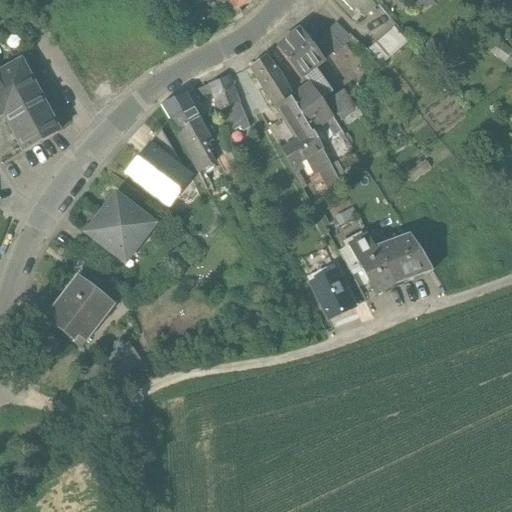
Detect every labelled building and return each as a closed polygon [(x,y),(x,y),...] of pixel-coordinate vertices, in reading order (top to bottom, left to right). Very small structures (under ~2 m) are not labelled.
[(236,10),(230,0),(216,0),(222,8),(221,9),(231,26),(244,18),(238,9),(236,10)] [(230,0),(236,10),(238,9),(252,0),(230,0)] [(364,0),(342,0),(343,0),(353,11),(364,0)] [(337,26),(319,43),(334,58),(352,41),(337,26)] [(392,28),(367,50),(380,66),(406,43),(392,28)] [(299,81),(310,73),(312,75),(324,66),(300,35),(277,52),(299,81)] [(277,109),(293,99),(285,85),(266,58),(250,69),(277,109)] [(19,65),(0,75),(0,111),(4,119),(24,154),(57,135),(19,65)] [(237,105),(239,104),(233,91),(229,78),(211,85),(219,111),(220,113),(237,105)] [(300,111),(299,112),(321,152),(323,150),(322,147),(338,136),(342,133),(321,102),(310,87),(294,98),(300,111)] [(331,105),(342,122),(359,112),(345,94),(331,105)] [(185,96),(162,106),(170,120),(192,108),(185,96)] [(285,120),(299,112),(293,99),(277,109),(285,120)] [(225,126),(238,119),(242,117),(237,105),(220,113),(225,126)] [(192,108),(170,120),(177,132),(199,120),(192,108)] [(297,167),(321,152),(299,112),(285,120),(298,141),(291,145),(289,142),(280,147),(292,170),(297,167)] [(225,126),(228,134),(241,127),(238,119),(225,126)] [(199,120),(177,132),(191,155),(210,144),(212,143),(199,120)] [(241,127),(244,133),(250,130),(246,123),(241,127)] [(161,131),(149,146),(168,161),(166,163),(178,172),(181,167),(161,131)] [(231,155),(236,153),(228,134),(218,140),(223,153),(229,150),(231,155)] [(210,144),(191,155),(197,166),(198,173),(203,182),(222,172),(216,161),(216,155),(210,144)] [(188,180),(178,172),(166,163),(168,161),(149,146),(127,175),(168,206),(177,194),(178,195),(180,193),(178,192),(188,180)] [(343,190),(329,166),(320,171),(333,196),(343,190)] [(301,173),(297,167),(292,170),(295,176),(301,173)] [(153,225),(116,196),(86,234),(123,263),(153,225)] [(376,252),(368,237),(348,247),(368,285),(375,296),(394,286),(376,252)] [(409,239),(376,252),(394,286),(431,273),(409,239)] [(368,285),(348,247),(337,253),(358,291),(368,285)] [(333,269),(308,282),(329,322),(359,307),(352,295),(348,297),(337,275),(336,276),(333,269)] [(114,308),(76,278),(47,316),(56,322),(51,329),(80,352),(114,308)] [(129,345),(81,377),(95,397),(142,366),(129,345)]
